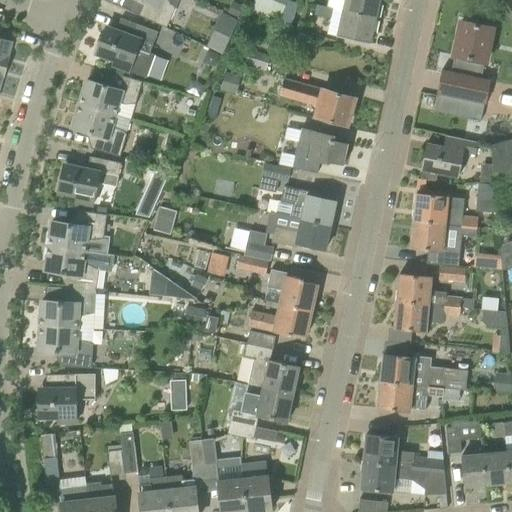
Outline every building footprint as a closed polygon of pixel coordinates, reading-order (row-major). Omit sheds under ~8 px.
[(138,0),(145,3),(139,15),(167,28),(177,7),(168,0),(138,0)] [(255,0),(252,10),(274,18),(280,0),(255,0)] [(290,0),(282,22),(293,26),(302,3),(295,0),(290,0)] [(345,0),(343,11),(376,18),(380,0),(345,0)] [(228,13),(239,17),(243,7),(232,2),(228,13)] [(333,9),(317,6),(315,15),(331,18),(333,9)] [(337,36),(371,44),(376,18),(343,11),(337,36)] [(239,21),(225,14),(217,31),(232,37),(239,21)] [(117,31),(106,27),(96,54),(114,61),(112,66),(129,72),(147,78),(155,55),(150,54),(158,32),(121,19),(117,31)] [(442,69),(437,94),(439,94),(435,112),(481,121),(485,104),(486,104),(491,80),(482,78),(485,63),(486,63),(493,28),(461,22),(454,55),(455,55),(452,71),(442,69)] [(212,30),(207,45),(223,52),(229,37),(212,30)] [(298,40),(312,44),(314,37),(300,33),(298,40)] [(13,42),(0,38),(0,65),(7,67),(9,63),(7,62),(13,42)] [(220,56),(208,51),(203,63),(215,68),(220,56)] [(267,70),(270,58),(249,52),(245,64),(267,70)] [(109,87),(87,80),(80,104),(116,115),(119,103),(124,104),(136,104),(143,82),(113,73),(109,87)] [(225,73),(221,91),(238,94),(241,76),(225,73)] [(348,126),(355,98),(323,89),(323,90),(284,79),(280,96),(318,106),(315,117),(348,126)] [(80,104),(73,128),(95,135),(91,148),(120,157),(127,134),(117,128),(112,126),(116,115),(80,104)] [(320,162),(327,164),(328,162),(344,165),(349,144),(333,140),(334,136),(335,136),(335,135),(301,128),(298,142),(310,145),(307,158),(295,156),(293,168),(317,174),(320,162)] [(169,132),(166,145),(180,148),(183,136),(169,132)] [(235,152),(253,149),(250,132),(232,136),(235,152)] [(450,149),(427,144),(421,170),(459,177),(464,151),(475,154),(477,142),(452,137),(450,149)] [(511,139),(491,146),(493,165),(511,158),(511,139)] [(76,202),(93,205),(98,183),(116,187),(121,163),(90,157),(87,169),(64,164),(58,193),(77,197),(76,202)] [(494,182),(511,176),(511,158),(493,165),(494,182)] [(287,182),(290,168),(265,162),(259,189),(277,193),(280,180),(287,182)] [(151,180),(145,193),(158,198),(168,176),(155,172),(154,172),(151,180)] [(278,214),(331,226),(336,202),(308,196),(308,192),(284,186),(281,202),(278,201),(275,214),(278,214)] [(479,188),(479,209),(494,209),(494,188),(479,188)] [(465,199),(416,194),(414,221),(478,228),(478,218),(463,216),(465,199)] [(171,235),(178,211),(160,206),(154,230),(171,235)] [(75,224),(52,221),(49,246),(85,251),(87,239),(92,240),(104,238),(107,215),(77,210),(75,224)] [(325,250),(331,226),(278,214),(272,242),(296,248),(297,244),(325,250)] [(443,251),(444,239),(460,240),(461,235),(477,237),(478,228),(414,221),(411,248),(443,251)] [(271,260),(274,248),(264,246),(266,235),(250,231),(245,254),(271,260)] [(511,241),(502,244),(503,271),(511,268),(511,241)] [(49,246),(45,271),(68,274),(67,288),(96,291),(99,269),(88,264),(84,263),(85,251),(49,246)] [(209,273),(226,274),(228,254),(211,252),(209,273)] [(492,255),(491,269),(502,270),(501,255),(492,255)] [(237,268),(266,275),(269,262),(240,256),(237,268)] [(441,266),(439,278),(465,281),(466,268),(441,266)] [(304,282),(304,279),(286,275),(286,276),(270,272),(267,287),(283,290),(280,304),(312,311),(318,285),(304,282)] [(191,286),(201,290),(207,279),(197,274),(191,286)] [(447,296),(447,295),(447,293),(430,291),(431,277),(400,274),(397,301),(462,308),(474,309),(475,300),(447,296)] [(162,276),(160,296),(179,298),(197,300),(197,299),(164,276),(162,276)] [(65,302),(42,301),(41,326),(78,328),(103,329),(105,295),(96,294),(96,291),(67,288),(65,302)] [(484,310),(498,311),(499,299),(483,298),(481,309),(484,310)] [(426,331),(427,322),(444,324),(445,316),(460,318),(462,308),(397,301),(394,328),(426,331)] [(292,333),(306,337),(312,311),(280,304),(277,317),(252,312),(248,326),(274,332),(292,336),(292,333)] [(186,306),(184,320),(203,324),(205,310),(186,306)] [(508,328),(506,312),(498,311),(484,310),(483,321),(488,327),(508,328)] [(219,318),(208,315),(204,331),(216,333),(219,318)] [(78,328),(41,326),(39,351),(62,352),(61,366),(91,368),(93,344),(82,340),(77,341),(78,328)] [(231,328),(222,326),(219,337),(229,339),(231,328)] [(276,336),(250,330),(247,344),(273,349),(276,336)] [(294,395),(300,367),(270,361),(273,349),(247,344),(245,356),(255,358),(249,385),(294,395)] [(200,349),(199,360),(210,362),(212,350),(200,349)] [(431,359),(383,354),(381,381),(445,388),(445,389),(466,391),(468,371),(431,367),(431,359)] [(76,422),(76,399),(94,399),(95,399),(95,374),(69,374),(69,388),(39,388),(39,418),(59,418),(59,423),(76,422)] [(494,392),(511,393),(511,374),(497,374),(494,392)] [(381,381),(378,408),(410,411),(411,408),(426,409),(428,396),(444,398),(445,389),(445,388),(381,381)] [(259,416),(288,422),(294,395),(249,385),(243,412),(233,410),(231,422),(256,427),(259,416)] [(187,409),(187,400),(171,401),(172,409),(187,409)] [(254,439),(256,427),(231,422),(228,434),(254,439)] [(505,437),(503,422),(494,423),(494,437),(505,437)] [(511,422),(503,422),(505,437),(511,436),(511,422)] [(124,449),(126,474),(138,472),(134,432),(133,432),(132,424),(119,426),(122,449),(124,449)] [(446,428),(449,454),(462,452),(461,440),(481,438),(480,424),(446,428)] [(47,482),(47,483),(60,481),(57,455),(58,455),(56,440),(70,438),(69,432),(46,434),(41,435),(43,451),(44,459),(47,482)] [(443,453),(429,452),(428,457),(414,456),(415,452),(397,451),(398,438),(367,435),(364,461),(444,470),(443,453)] [(205,464),(218,463),(215,438),(202,440),(205,464)] [(190,441),(193,466),(205,464),(202,440),(190,441)] [(124,449),(122,449),(122,450),(108,451),(111,475),(126,474),(124,449)] [(486,485),(510,482),(507,452),(483,454),(486,485)] [(462,456),(464,487),(486,485),(483,454),(462,456)] [(395,478),(413,480),(426,489),(426,496),(439,495),(446,494),(444,470),(364,461),(361,488),(393,491),(395,478)] [(263,511),(272,511),(268,475),(243,478),(246,511),(263,511)] [(197,511),(194,479),(184,481),(183,476),(167,477),(170,511),(197,511)] [(139,486),(142,511),(170,511),(167,477),(151,479),(152,484),(139,486)] [(218,481),(221,511),(246,511),(243,478),(218,481)] [(89,511),(116,511),(113,483),(87,486),(89,511)] [(60,489),(62,506),(62,511),(89,511),(87,486),(72,488),(60,489)] [(440,509),(448,508),(446,494),(439,495),(440,509)] [(388,502),(360,499),(358,511),(380,511),(387,511),(388,502)]
